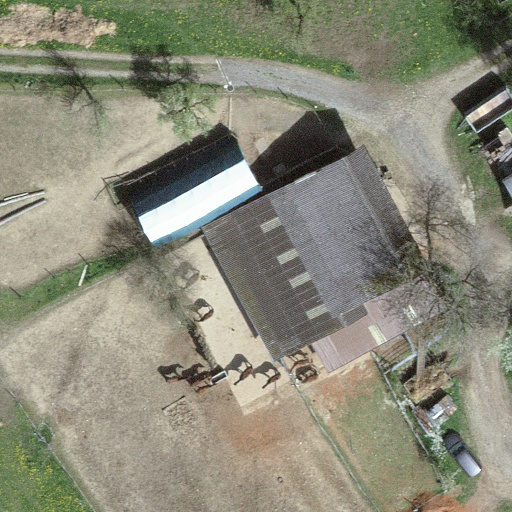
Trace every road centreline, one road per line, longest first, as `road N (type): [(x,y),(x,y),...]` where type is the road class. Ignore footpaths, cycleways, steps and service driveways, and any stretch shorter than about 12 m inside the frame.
road 1 (track): [(0,70),(246,88),(407,128)]
road 2 (track): [(407,128),(461,225),(478,276),(478,384),(493,444),(511,469)]
